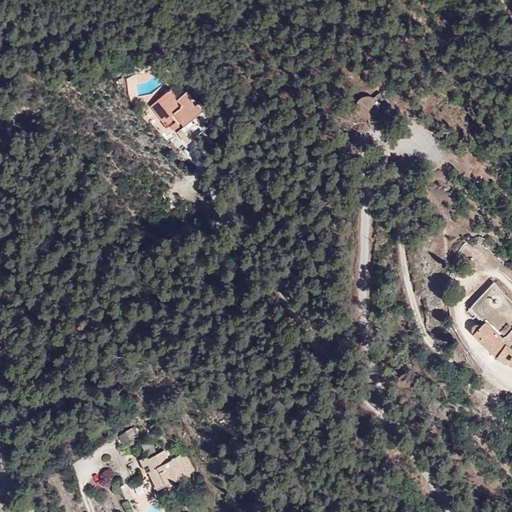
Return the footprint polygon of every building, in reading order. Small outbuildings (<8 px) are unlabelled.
[(220,114),(195,82),(167,105),(196,130),(220,114)] [(505,334),(511,326),(511,324),(507,321),(499,330),(505,334)] [(511,343),(491,323),(481,335),(503,356),(511,363),(511,343)] [(134,427),(117,434),(121,443),(137,436),(134,427)] [(160,433),(164,441),(177,435),(174,427),(160,433)] [(164,451),(141,462),(146,473),(148,472),(150,476),(149,477),(155,490),(185,476),(176,458),(169,461),(164,451)]
